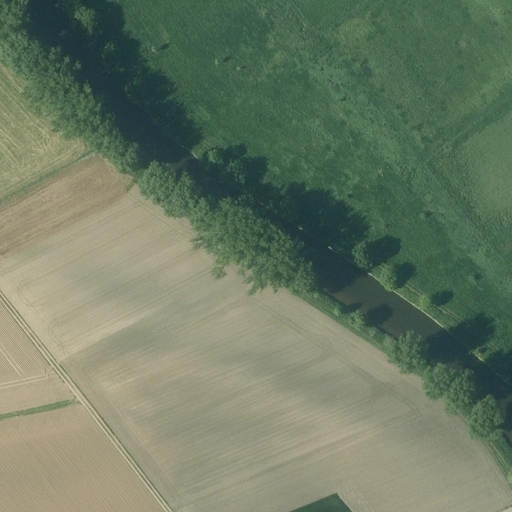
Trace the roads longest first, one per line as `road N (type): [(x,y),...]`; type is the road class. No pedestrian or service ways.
road 1 (track): [(0,27),(96,154),(417,382),(511,477)]
road 2 (track): [(75,0),(143,93),(223,165),(453,320),(511,369)]
road 3 (track): [(164,511),(80,402)]
road 4 (track): [(0,296),(80,402)]
